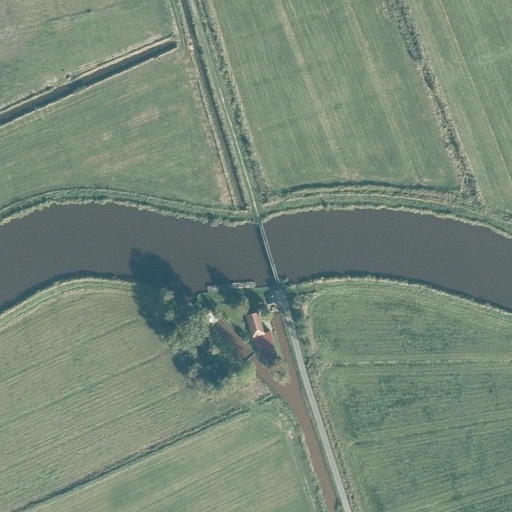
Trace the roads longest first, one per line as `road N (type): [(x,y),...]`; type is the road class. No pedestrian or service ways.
road 1 (track): [(511,321),(360,287),(282,298)]
road 2 (unclassified): [(280,292),(350,511)]
